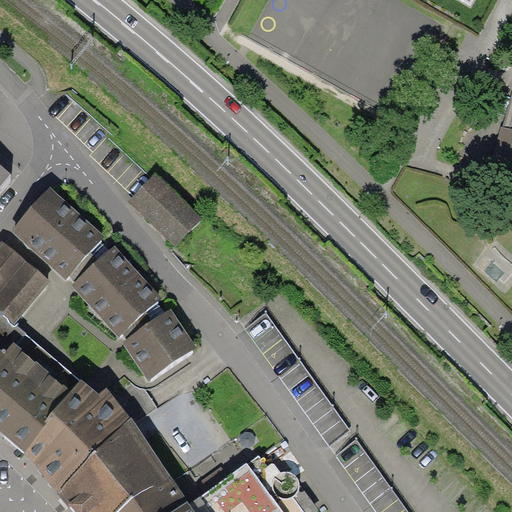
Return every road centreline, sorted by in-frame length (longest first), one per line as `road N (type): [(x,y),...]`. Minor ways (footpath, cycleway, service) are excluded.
road 1 (primary): [(94,0),(323,204),(511,393)]
road 2 (residential): [(0,73),(239,350),(350,511)]
